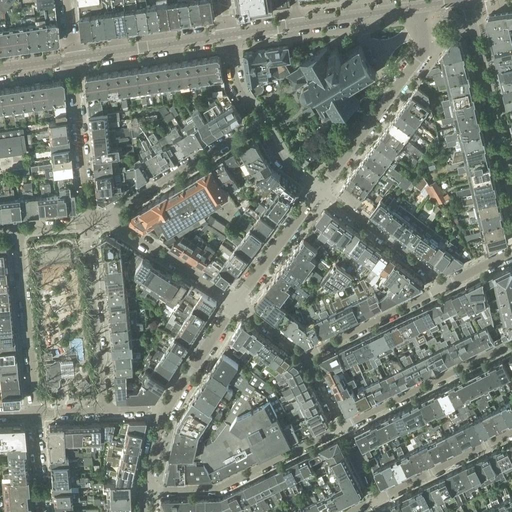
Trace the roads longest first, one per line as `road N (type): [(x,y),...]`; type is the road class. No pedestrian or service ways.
road 1 (residential): [(320,189),(423,52),(425,5)]
road 2 (residential): [(341,427),(218,489),(145,491)]
road 3 (tertiary): [(425,5),(227,35)]
road 4 (residential): [(511,190),(465,0)]
road 5 (residential): [(103,411),(87,222)]
road 6 (residential): [(511,346),(341,427)]
road 7 (residential): [(17,230),(35,414)]
road 8 (residential): [(258,123),(106,219)]
road 9 (residential): [(87,222),(72,59)]
road 10 (residential): [(446,286),(320,189)]
road 11 (residential): [(305,355),(446,286)]
road 12 (tertiary): [(227,35),(72,59)]
road 13 (residential): [(106,219),(235,302)]
road 14 (residential): [(376,499),(511,432)]
road 15 (residential): [(235,302),(320,189)]
road 16 (residential): [(164,412),(235,302)]
